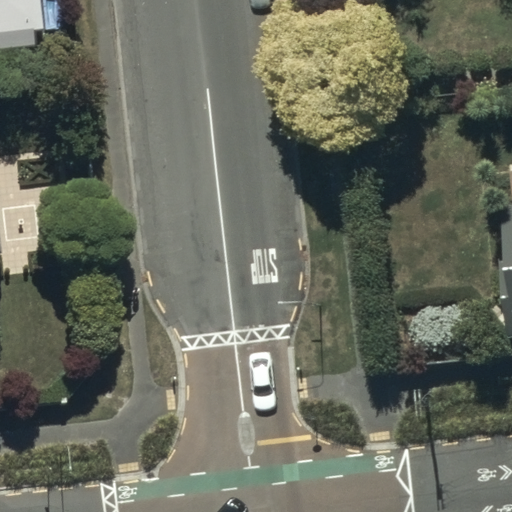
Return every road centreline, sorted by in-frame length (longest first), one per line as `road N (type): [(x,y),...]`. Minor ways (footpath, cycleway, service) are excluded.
road 1 (residential): [(263,511),(250,466),(199,0)]
road 2 (residential): [(335,511),(511,491)]
